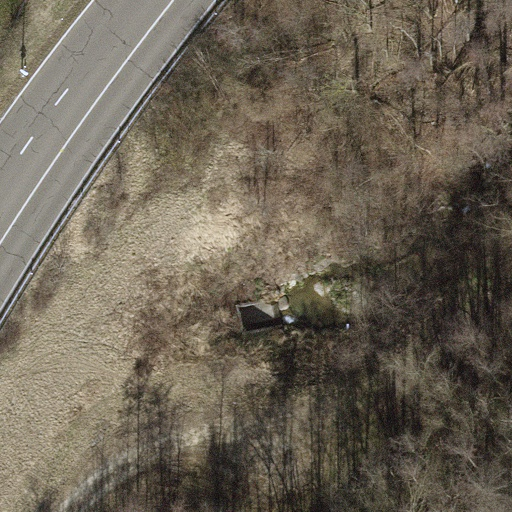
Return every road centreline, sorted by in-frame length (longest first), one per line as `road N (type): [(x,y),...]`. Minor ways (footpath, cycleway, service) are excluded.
road 1 (secondary): [(0,217),(160,0)]
road 2 (track): [(71,511),(103,472),(178,431),(302,444)]
